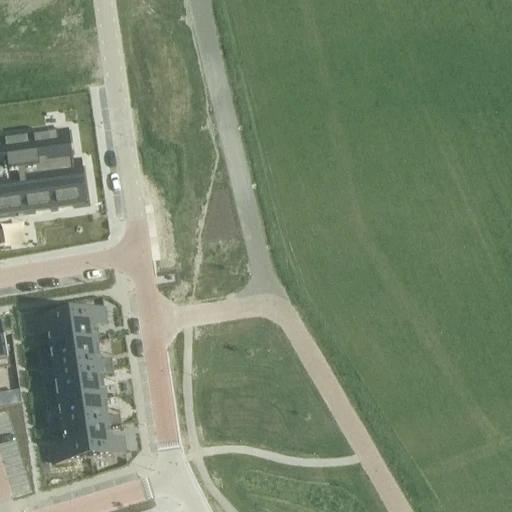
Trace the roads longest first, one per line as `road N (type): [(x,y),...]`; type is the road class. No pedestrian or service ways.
road 1 (residential): [(154,324),(282,309),(404,511)]
road 2 (residential): [(144,255),(106,0)]
road 3 (residential): [(174,474),(154,324)]
road 4 (residential): [(144,255),(0,280)]
road 5 (residential): [(174,474),(54,511)]
